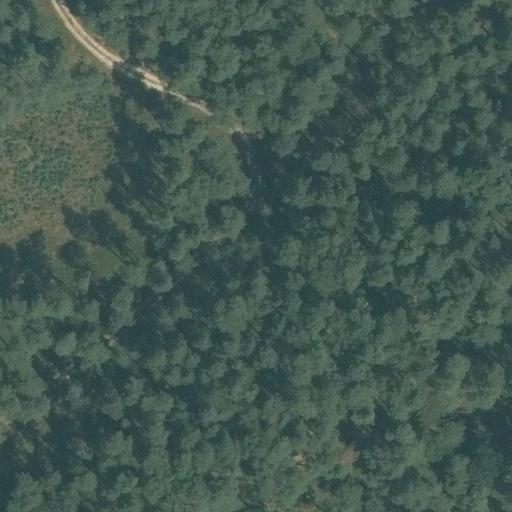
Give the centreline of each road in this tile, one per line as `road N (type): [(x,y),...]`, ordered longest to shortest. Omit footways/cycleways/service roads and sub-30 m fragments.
road 1 (track): [(0,426),(168,286),(294,164),(87,46),(48,0)]
road 2 (track): [(294,164),(398,0)]
